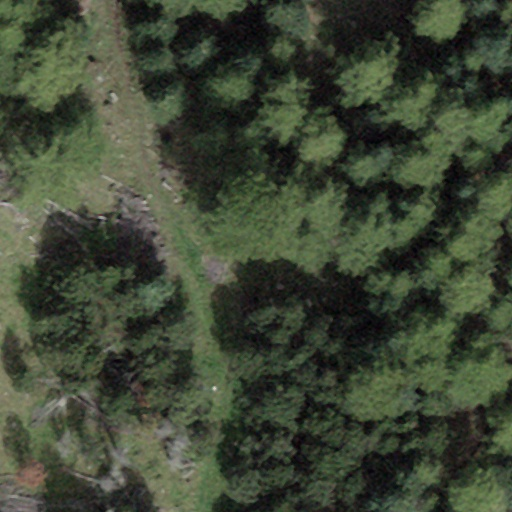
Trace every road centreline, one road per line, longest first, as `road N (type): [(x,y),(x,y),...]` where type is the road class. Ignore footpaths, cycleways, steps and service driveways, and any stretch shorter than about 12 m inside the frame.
road 1 (track): [(124,0),(125,65),(150,157),(213,297),(227,376),(200,511)]
road 2 (track): [(419,511),(456,479),(511,383)]
